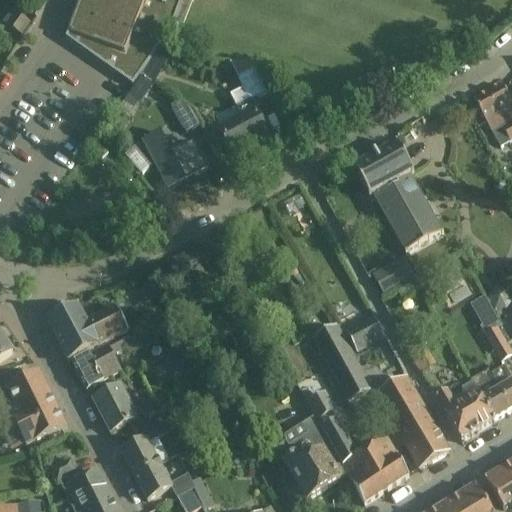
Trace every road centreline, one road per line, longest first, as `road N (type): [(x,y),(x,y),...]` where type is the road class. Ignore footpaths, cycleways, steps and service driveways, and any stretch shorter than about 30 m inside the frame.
road 1 (tertiary): [(27,279),(80,278),(135,259),(511,58)]
road 2 (unclassified): [(130,511),(21,306),(27,279)]
road 3 (residential): [(458,465),(343,246)]
